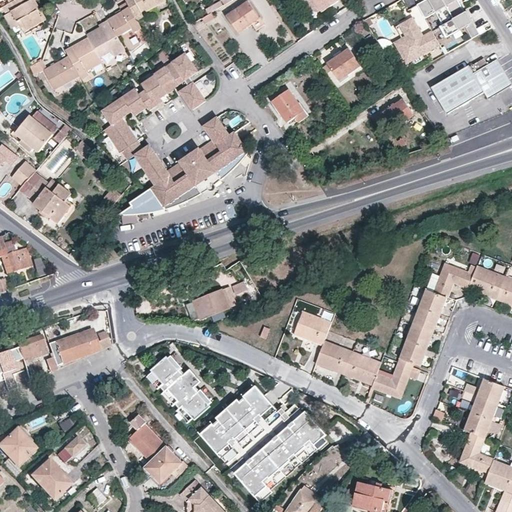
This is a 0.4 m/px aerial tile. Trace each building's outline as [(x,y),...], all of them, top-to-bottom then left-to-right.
[(9,3),(19,21),(23,19),(30,30),(44,22),(38,10),(40,9),(35,0),(14,0),(11,2),(9,3)] [(166,0),(165,0),(126,0),(131,8),(133,11),(139,8),(143,13),(166,0)] [(320,5),(316,0),(304,0),(312,10),(317,7),(320,5)] [(454,18),(443,0),(424,0),(417,4),(425,18),(436,12),(443,24),(454,18)] [(465,12),(458,0),(443,0),(454,18),(465,12)] [(260,18),(249,2),(227,16),(239,33),(253,23),(260,18)] [(133,11),(131,8),(109,19),(118,35),(133,27),(135,31),(141,28),(133,11)] [(465,12),(454,18),(443,24),(441,26),(447,37),(466,27),(472,38),(479,33),(475,25),(467,11),(465,12)] [(214,17),(211,12),(202,18),(205,23),(214,17)] [(402,46),(398,48),(406,64),(413,60),(420,56),(440,45),(432,31),(423,36),(421,37),(419,34),(420,30),(413,17),(399,25),(406,37),(402,46)] [(264,24),(260,18),(253,23),(257,29),(264,24)] [(100,24),(101,28),(88,35),(89,37),(100,57),(112,50),(115,55),(125,49),(118,35),(109,19),(100,24)] [(402,38),(394,43),(398,48),(402,46),(406,37),(399,25),(396,27),(402,38)] [(370,34),(366,38),(370,44),(374,41),(370,34)] [(66,50),(69,56),(80,75),(82,79),(89,75),(87,71),(102,62),(100,57),(89,37),(66,50)] [(470,41),(461,47),(464,53),(474,47),(470,41)] [(328,61),(340,78),(361,63),(349,46),(328,61)] [(139,94),(135,88),(122,97),(103,110),(112,123),(105,128),(120,151),(121,150),(126,158),(134,154),(138,151),(133,143),(137,140),(122,117),(131,110),(134,114),(147,106),(149,109),(156,105),(162,100),(160,97),(167,93),(173,89),(172,87),(181,81),(181,82),(190,76),(198,71),(186,53),(154,74),(155,75),(142,84),(146,90),(139,94)] [(47,69),(44,70),(55,89),(80,75),(69,56),(47,69)] [(470,66),(468,65),(431,87),(448,114),(475,97),(479,102),(487,97),(488,99),(511,85),(497,59),(488,64),(484,58),(470,66)] [(44,70),(47,69),(43,61),(31,66),(36,75),(44,70)] [(193,81),(190,76),(181,82),(185,87),(193,81)] [(205,100),(193,81),(185,87),(180,91),(192,109),(205,100)] [(298,120),(307,114),(289,88),(273,99),(288,120),(295,115),(298,120)] [(382,114),(393,130),(414,115),(403,99),(382,114)] [(20,142),(31,151),(34,148),(39,151),(52,134),(30,116),(17,132),(23,139),(20,142)] [(228,135),(216,117),(203,126),(212,139),(215,144),(228,135)] [(228,135),(215,144),(220,151),(207,160),(198,148),(179,161),(187,173),(174,182),(169,174),(154,184),(145,190),(129,201),(131,204),(122,211),(119,212),(117,214),(122,214),(126,214),(131,214),(137,213),(143,212),(149,211),(169,206),(189,199),(207,188),(208,189),(209,190),(210,190),(211,190),(212,190),(212,189),(213,189),(214,188),(214,187),(214,186),(214,185),(214,184),(223,177),(238,163),(248,152),(239,139),(234,131),(228,135)] [(215,144),(212,139),(198,148),(207,160),(220,151),(215,144)] [(82,140),(75,147),(89,160),(95,152),(82,140)] [(142,148),(137,140),(133,143),(138,151),(142,148)] [(0,164),(4,159),(12,165),(18,156),(2,144),(0,147),(0,164)] [(157,157),(149,144),(142,148),(138,151),(134,154),(154,184),(169,174),(166,170),(157,157)] [(36,170),(26,161),(14,175),(24,184),(35,172),(36,170)] [(187,173),(179,161),(166,170),(169,174),(174,182),(187,173)] [(36,201),(35,204),(58,222),(70,206),(65,202),(71,193),(54,180),(52,182),(49,179),(47,181),(35,172),(24,184),(20,189),(36,201)] [(104,197),(112,204),(118,197),(111,190),(104,197)] [(1,256),(6,273),(31,266),(25,249),(1,256)] [(471,252),(470,263),(478,263),(479,253),(471,252)] [(449,297),(454,283),(468,288),(477,267),(471,265),(468,272),(445,263),(434,292),(447,297),(449,297)] [(497,300),(506,276),(478,265),(477,267),(468,288),(497,300)] [(511,304),(511,278),(506,276),(497,300),(511,304)] [(243,302),(239,293),(248,288),(245,281),(231,287),(238,304),(243,302)] [(231,287),(231,285),(192,301),(199,319),(199,320),(238,304),(231,287)] [(441,314),(447,297),(434,292),(427,289),(421,306),(441,314)] [(192,301),(188,303),(194,320),(199,319),(192,301)] [(434,332),(441,314),(421,306),(414,324),(434,332)] [(304,311),(295,334),(323,345),(325,341),(329,331),(332,322),(304,311)] [(427,349),(434,332),(414,324),(407,341),(427,349)] [(270,328),(265,326),(261,336),(266,338),(270,328)] [(96,336),(93,329),(56,343),(54,341),(49,343),(52,351),(54,358),(57,365),(87,355),(99,351),(110,345),(111,345),(106,332),(96,336)] [(45,345),(42,335),(21,342),(18,335),(15,336),(19,348),(23,359),(37,354),(37,356),(52,351),(49,343),(45,345)] [(323,345),(317,364),(345,374),(353,351),(325,341),(323,345)] [(407,341),(400,358),(415,364),(421,365),(427,349),(407,341)] [(0,365),(4,375),(26,369),(19,348),(0,353),(0,365)] [(378,373),(382,362),(353,351),(345,374),(373,385),(378,373)] [(183,376),(179,371),(182,369),(171,356),(169,358),(153,372),(149,375),(160,388),(161,387),(165,392),(164,392),(175,405),(176,404),(179,409),(189,422),(212,403),(201,390),(198,393),(194,388),(197,386),(186,373),(183,376)] [(151,370),(153,372),(169,358),(167,356),(151,370)] [(54,358),(46,360),(51,373),(59,369),(57,365),(54,358)] [(400,358),(399,362),(414,367),(415,364),(400,358)] [(372,388),(401,398),(410,376),(416,378),(419,370),(414,367),(399,362),(392,378),(378,373),(373,385),(372,388)] [(201,382),(190,370),(186,373),(197,386),(201,382)] [(160,388),(149,375),(147,377),(158,390),(160,388)] [(102,383),(106,390),(116,386),(112,378),(102,383)] [(481,388),(478,396),(500,403),(506,386),(485,378),(481,388)] [(247,393),(257,384),(256,382),(245,392),(247,393)] [(212,423),(200,434),(226,464),(234,457),(238,461),(230,468),(255,496),(267,486),(263,481),(267,477),(269,478),(290,460),(289,459),(293,454),(295,456),(305,447),(304,445),(309,441),(313,446),(325,435),(305,411),(302,414),(294,404),(285,412),(259,383),(257,384),(247,393),(212,423)] [(469,383),(466,391),(478,396),(481,388),(469,383)] [(466,391),(464,395),(477,400),(478,396),(466,391)] [(175,405),(164,392),(162,394),(173,407),(175,405)] [(477,400),(472,413),(493,421),(500,403),(478,396),(477,400)] [(189,422),(179,409),(177,411),(187,424),(189,422)] [(436,409),(433,416),(441,419),(444,411),(436,409)] [(486,438),(493,421),(472,413),(465,430),(472,433),(486,438)] [(145,466),(162,483),(172,474),(176,478),(188,466),(184,462),(183,463),(145,424),(146,423),(138,415),(131,422),(138,429),(132,436),(139,443),(136,446),(150,461),(145,466)] [(200,434),(212,423),(211,422),(198,432),(200,434)] [(18,430),(0,447),(0,448),(18,468),(37,450),(18,430)] [(486,438),(472,433),(461,462),(489,473),(494,460),(495,458),(481,453),(486,438)] [(136,446),(139,443),(132,436),(129,438),(136,446)] [(311,454),(326,441),(323,437),(313,446),(309,441),(304,445),(305,447),(311,454)] [(65,450),(73,458),(86,447),(79,438),(65,450)] [(65,450),(59,455),(66,464),(73,458),(65,450)] [(295,456),(293,454),(289,459),(290,460),(296,467),(301,463),(295,456)] [(54,500),(71,484),(49,460),(32,476),(54,500)] [(489,473),(486,483),(511,492),(511,466),(494,460),(489,473)] [(269,478),(267,477),(263,481),(267,486),(270,489),(275,485),(269,478)] [(197,481),(182,495),(189,503),(189,511),(226,511),(212,496),(210,497),(203,490),(204,488),(197,481)] [(340,502),(353,504),(370,507),(370,511),(375,511),(387,511),(392,489),(358,482),(357,489),(350,488),(340,502)] [(260,502),(272,491),(270,489),(267,486),(255,496),(260,502)] [(324,506),(327,501),(305,486),(301,491),(324,506)] [(97,488),(88,497),(97,507),(106,498),(99,490),(97,488)] [(319,511),(324,506),(301,491),(287,511),(277,504),(274,508),(279,511),(319,511)]
